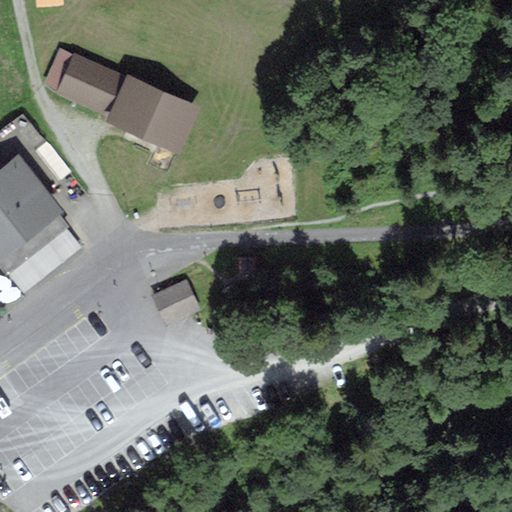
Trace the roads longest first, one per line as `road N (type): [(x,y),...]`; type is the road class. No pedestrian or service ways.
road 1 (unclassified): [(511,222),(445,232),(132,244),(100,260)]
road 2 (track): [(511,301),(328,368),(184,379)]
road 3 (tertiary): [(100,260),(0,339)]
